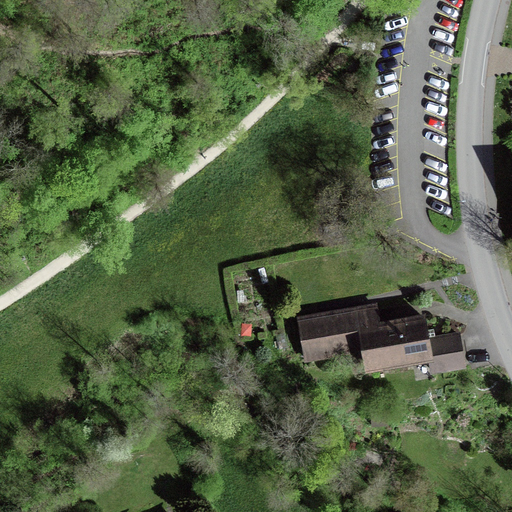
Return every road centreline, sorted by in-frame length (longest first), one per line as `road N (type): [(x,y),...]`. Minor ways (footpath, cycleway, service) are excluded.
road 1 (track): [(330,37),(225,141),(0,298)]
road 2 (tertiary): [(511,325),(486,244),(476,157),(478,63),(490,0)]
